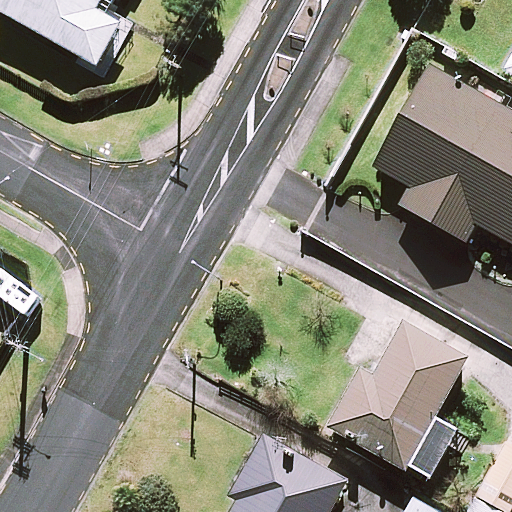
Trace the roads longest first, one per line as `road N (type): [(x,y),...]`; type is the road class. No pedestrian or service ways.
road 1 (residential): [(229,159),(511,320)]
road 2 (residential): [(36,511),(178,258)]
road 3 (residential): [(178,258),(0,151)]
road 4 (residential): [(229,159),(320,0)]
